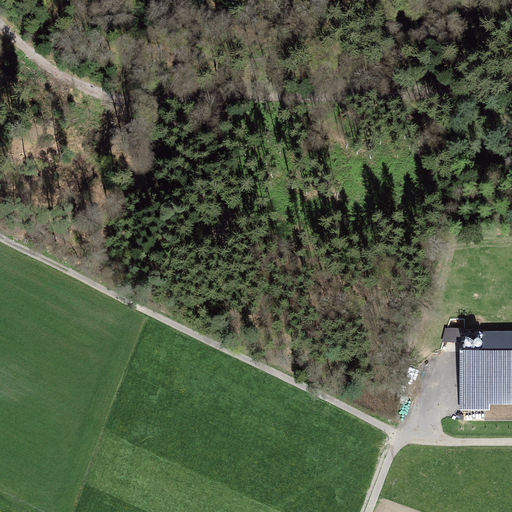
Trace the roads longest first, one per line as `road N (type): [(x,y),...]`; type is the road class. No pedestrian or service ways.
road 1 (track): [(511,441),(398,434),(0,236)]
road 2 (track): [(511,90),(122,97),(51,69),(0,23)]
